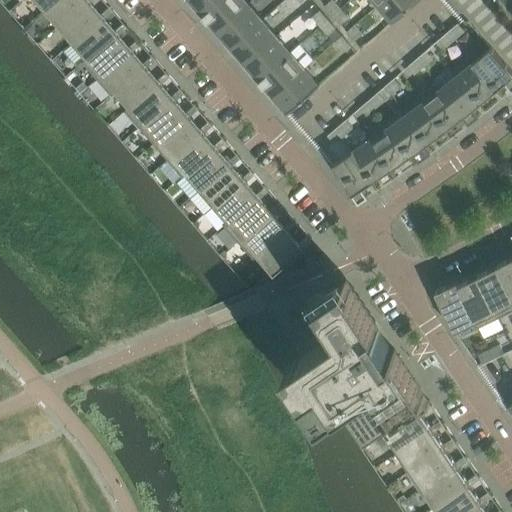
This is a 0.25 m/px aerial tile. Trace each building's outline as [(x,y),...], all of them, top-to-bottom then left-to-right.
[(33,0),(43,10),(54,0),(33,0)] [(54,0),(43,10),(57,27),(88,0),(89,2),(91,0),(54,0)] [(88,0),(57,27),(71,43),(102,16),(103,18),(111,12),(107,7),(100,14),(89,2),(88,0)] [(190,0),(203,14),(218,0),(190,0)] [(217,30),(249,2),(247,0),(218,0),(203,14),(217,30)] [(341,9),(332,0),(331,0),(325,6),(333,15),(341,9)] [(393,21),(417,0),(383,0),(379,4),(393,21)] [(231,46),(263,18),(249,2),(217,30),(231,46)] [(348,18),(341,9),(333,15),(341,24),(348,18)] [(328,19),(320,10),(313,17),(321,26),(328,19)] [(102,16),(71,43),(84,58),(85,59),(116,33),(117,35),(125,28),(121,24),(114,31),(103,18),(102,16)] [(245,63),(277,35),(263,18),(231,46),(245,63)] [(336,28),(328,19),(321,26),(328,35),(336,28)] [(456,39),(465,31),(458,23),(449,31),(456,39)] [(363,34),(355,25),(347,32),(355,41),(363,34)] [(447,47),(456,39),(449,31),(440,39),(447,47)] [(84,58),(81,61),(81,62),(96,79),(130,49),(132,51),(139,44),(136,40),(128,47),(117,35),(116,33),(85,59),(84,58)] [(259,79),(291,51),(277,35),(245,63),(259,79)] [(350,45),(342,36),(335,42),(342,51),(350,45)] [(511,70),(492,47),(475,61),(474,62),(497,89),(506,82),(511,88),(511,70)] [(130,49),(96,79),(110,95),(110,96),(114,93),(113,92),(144,65),(146,67),(153,61),(150,56),(142,63),(132,51),(130,49)] [(273,95),(305,67),(291,51),(259,79),(273,95)] [(424,66),(433,59),(426,51),(417,59),(424,66)] [(497,89),(474,62),(475,61),(470,55),(452,70),(457,76),(458,75),(479,103),(497,89)] [(415,74),(424,66),(417,59),(408,67),(415,74)] [(144,65),(113,92),(114,93),(127,107),(127,108),(158,82),(160,84),(168,77),(164,73),(156,80),(146,67),(144,65)] [(288,113),(320,85),(305,67),(273,95),(287,111),(286,112),(288,113)] [(479,103),(458,75),(457,76),(441,88),(441,89),(462,117),(463,116),(469,124),(480,115),(474,107),(479,103)] [(392,94),(401,86),(395,78),(386,86),(392,94)] [(127,107),(123,111),(124,111),(138,128),(172,98),(174,100),(182,94),(178,89),(170,96),(160,84),(158,82),(127,108),(127,107)] [(462,117),(441,89),(441,88),(437,82),(419,96),(444,130),(462,117)] [(376,108),(385,100),(379,92),(370,100),(376,108)] [(444,130),(419,96),(401,109),(405,115),(406,115),(427,143),(444,130)] [(172,98),(138,128),(152,144),(186,114),(188,117),(196,110),(192,106),(184,112),(174,100),(172,98)] [(367,116),(376,108),(370,100),(360,108),(367,116)] [(186,114),(152,144),(166,160),(201,131),(202,133),(210,126),(206,122),(199,129),(188,117),(186,114)] [(427,143),(406,115),(405,115),(389,126),(388,127),(408,156),(415,152),(420,160),(431,152),(426,144),(427,143)] [(344,136),(353,128),(346,120),(337,128),(344,136)] [(408,156),(388,127),(389,126),(385,120),(366,134),(370,140),(371,139),(390,169),(408,156)] [(335,143),(344,136),(337,128),(328,136),(335,143)] [(201,131),(166,160),(180,177),(181,177),(185,174),(184,174),(215,147),(216,149),(224,143),(221,138),(213,145),(202,133),(201,131)] [(371,139),(370,140),(353,151),(372,181),(390,169),(371,139)] [(215,147),(184,174),(185,174),(198,190),(229,163),(231,166),(238,159),(235,155),(227,161),(216,149),(215,147)] [(372,181),(353,151),(333,164),(359,202),(369,196),(363,187),(372,181)] [(198,190),(189,198),(202,214),(212,206),(243,180),(245,182),(252,175),(249,171),(241,178),(231,166),(229,163),(198,190)] [(243,180),(212,206),(226,222),(226,223),(257,196),(259,198),(266,192),(263,187),(255,194),(245,182),(243,180)] [(226,222),(222,225),(223,226),(237,242),(271,212),(273,215),(281,208),(277,204),(269,210),(259,198),(257,196),(226,223),(226,222)] [(271,212),(237,242),(251,258),(252,259),(255,256),(255,255),(285,229),(287,231),(295,224),(291,220),(283,227),(273,215),(271,212)] [(285,229),(255,255),(255,256),(269,273),(300,246),(301,247),(309,241),(305,236),(297,243),(287,231),(285,229)] [(511,257),(497,266),(511,295),(511,257)] [(511,303),(511,295),(497,266),(477,275),(495,312),(511,303)] [(495,312),(477,275),(459,284),(457,281),(456,281),(475,322),(495,312)] [(431,403),(395,349),(392,351),(388,354),(385,350),(389,347),(378,331),(374,334),(371,330),(378,325),(347,278),(319,297),(324,303),(284,330),(301,356),(294,360),(329,415),(337,410),(363,448),(387,432),(429,404),(431,403)] [(475,322),(456,281),(436,290),(454,331),(475,322)] [(500,344),(490,349),(494,359),(505,353),(500,344)] [(490,349),(478,355),(483,364),(494,359),(490,349)] [(398,449),(432,426),(423,413),(431,407),(429,404),(387,432),(398,449)] [(410,467),(444,444),(435,431),(443,425),(440,420),(432,426),(398,449),(410,467)] [(422,485),(456,462),(447,449),(455,443),(452,438),(444,444),(410,467),(422,485)] [(434,502),(468,480),(459,467),(467,461),(464,456),(456,462),(422,485),(434,502)] [(440,511),(458,511),(480,498),(471,485),(479,479),(476,474),(468,480),(434,502),(440,511)] [(489,511),(483,503),(491,497),(488,492),(480,498),(458,511),(489,511)]
